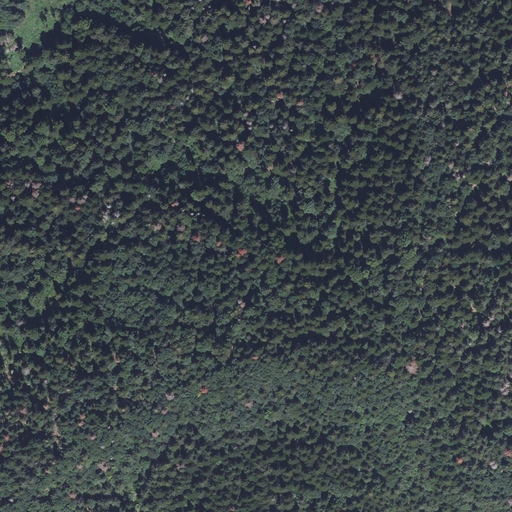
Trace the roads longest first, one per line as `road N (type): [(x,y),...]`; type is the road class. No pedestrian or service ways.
road 1 (track): [(126,511),(114,498),(56,476),(40,458),(43,436),(97,328),(116,241),(215,88),(214,34),(234,0)]
road 2 (track): [(511,111),(439,272),(437,289),(451,310),(449,340),(471,390),(436,466),(427,511)]
road 3 (track): [(0,378),(68,283),(116,241)]
